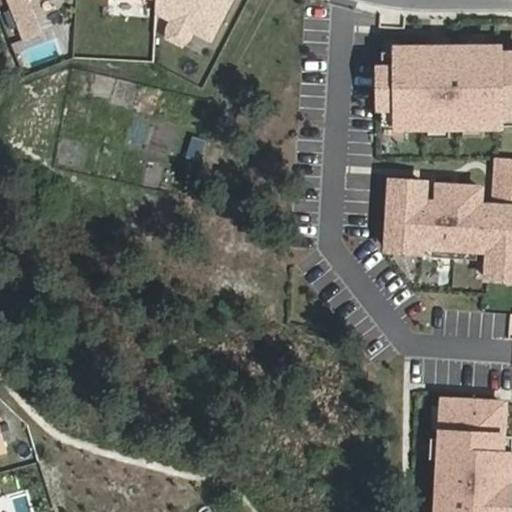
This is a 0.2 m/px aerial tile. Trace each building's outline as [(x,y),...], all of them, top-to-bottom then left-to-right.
[(9,0),(25,40),(42,33),(29,0),(9,0)] [(211,40),(231,0),(155,0),(155,11),(173,20),(193,31),(211,40)] [(193,31),(173,20),(168,30),(167,39),(182,46),(189,40),(193,31)] [(397,56),(379,56),(381,108),(398,107),(398,119),(497,116),(497,106),(511,105),(511,48),(498,49),(497,41),(397,44),(397,56)] [(511,151),(497,152),(495,197),(511,197),(511,151)] [(423,176),(391,175),(389,230),(421,231),(421,239),(488,241),(488,258),(511,258),(511,206),(422,204),(423,176)] [(501,393),(443,393),(436,511),(497,511),(499,475),(510,475),(511,443),(498,443),(501,393)]
